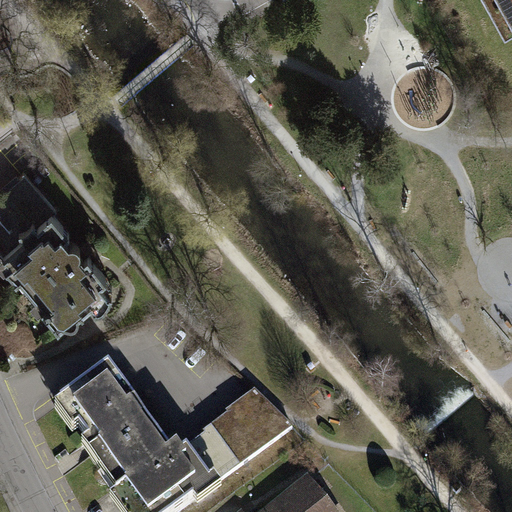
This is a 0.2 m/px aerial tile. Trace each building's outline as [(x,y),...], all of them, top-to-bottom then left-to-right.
[(511,0),(487,0),(495,13),(509,6),(511,11),(511,0)] [(59,211),(25,173),(0,194),(0,243),(3,248),(0,250),(0,259),(59,328),(83,308),(79,304),(108,280),(89,257),(84,261),(79,255),(81,251),(80,247),(77,243),(72,242),(69,243),(66,240),(72,235),(54,216),(59,211)] [(111,372),(62,407),(137,511),(185,511),(212,493),(182,449),(171,457),(111,372)] [(256,397),(182,449),(212,493),(287,440),(256,397)] [(332,511),(308,480),(268,511),(332,511)]
